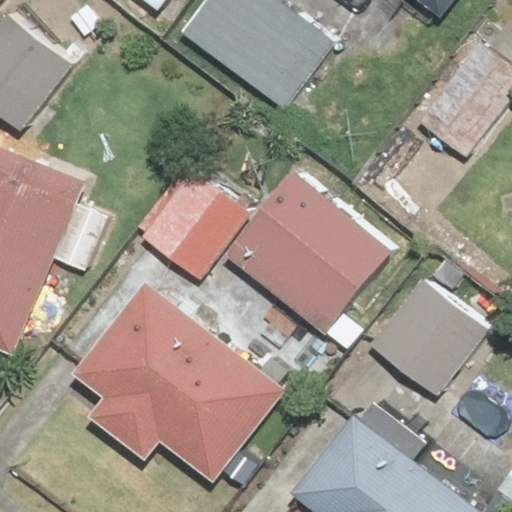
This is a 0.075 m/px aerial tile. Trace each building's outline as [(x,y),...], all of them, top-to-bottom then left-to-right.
[(122,25),(88,0),(30,0),(0,40),(0,99),(42,131),(122,25)] [(348,40),(297,0),(226,0),(201,33),(295,107),(348,40)] [(440,0),(459,14),(470,0),(440,0)] [(511,98),(511,48),(495,35),(433,113),(474,146),(511,98)] [(0,336),(33,350),(104,175),(0,133),(0,336)] [(266,211),(198,161),(148,229),(214,278),(238,245),(347,325),(409,241),(301,162),(266,211)] [(505,326),(436,270),(382,335),(451,391),(505,326)] [(302,385),(164,278),(93,368),(122,390),(108,408),(163,451),(176,435),(231,477),(302,385)] [(504,511),(372,409),(311,487),(339,509),(337,511),(504,511)]
